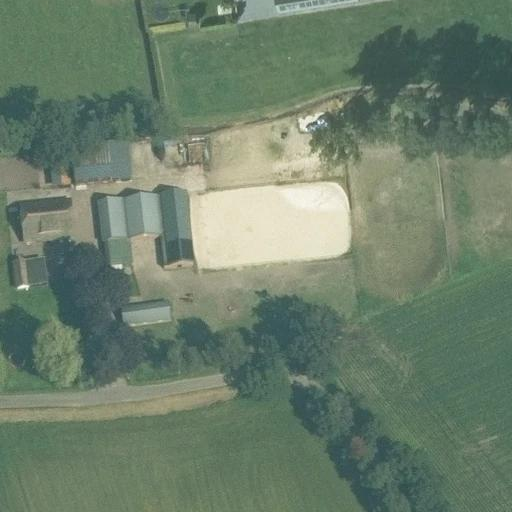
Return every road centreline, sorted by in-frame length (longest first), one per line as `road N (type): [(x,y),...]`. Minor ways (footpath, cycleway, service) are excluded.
road 1 (unclassified): [(400,511),(301,384),(279,375),(134,399),(0,405)]
road 2 (unknown): [(122,400),(88,209)]
